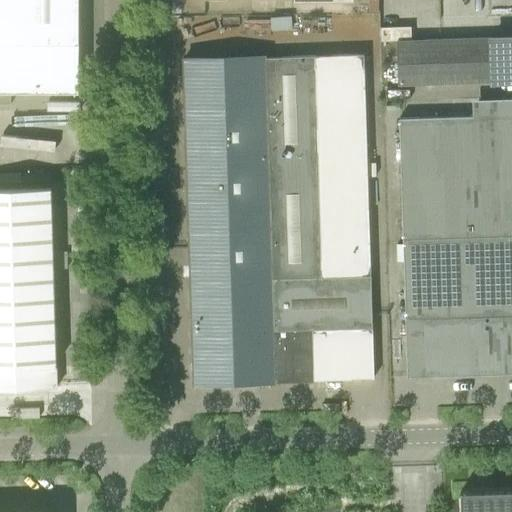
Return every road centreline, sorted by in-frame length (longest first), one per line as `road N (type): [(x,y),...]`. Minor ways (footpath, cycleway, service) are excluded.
road 1 (unclassified): [(114,446),(115,0)]
road 2 (unclassified): [(114,446),(511,433)]
